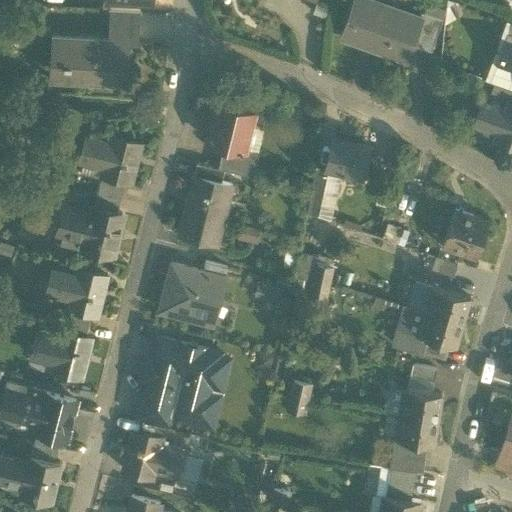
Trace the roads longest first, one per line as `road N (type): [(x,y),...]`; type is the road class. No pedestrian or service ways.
road 1 (residential): [(185,42),(179,105),(77,511)]
road 2 (residential): [(185,42),(405,114),(511,185)]
road 3 (residential): [(457,474),(491,319),(511,262)]
road 4 (track): [(0,97),(179,105)]
